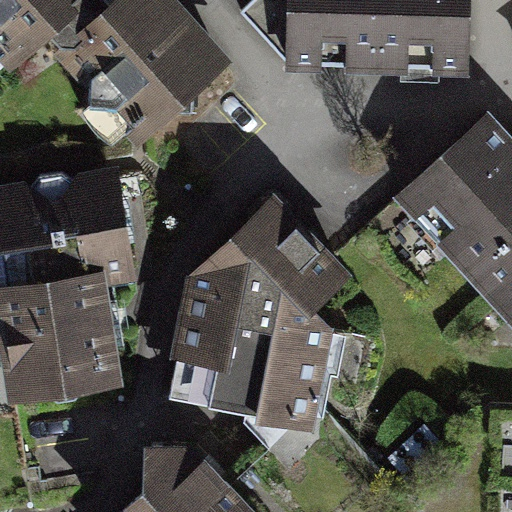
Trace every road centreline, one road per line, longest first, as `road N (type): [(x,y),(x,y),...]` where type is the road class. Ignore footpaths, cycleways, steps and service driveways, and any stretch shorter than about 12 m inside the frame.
road 1 (residential): [(0,507),(144,420),(193,217),(290,109)]
road 2 (residential): [(492,79),(290,109)]
road 3 (residential): [(290,109),(197,0)]
